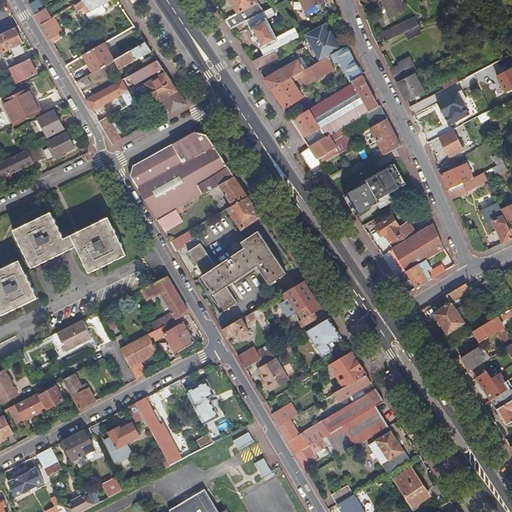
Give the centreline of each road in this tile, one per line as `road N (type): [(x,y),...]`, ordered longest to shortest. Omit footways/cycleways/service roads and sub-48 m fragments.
road 1 (residential): [(346,0),(470,270)]
road 2 (primary): [(379,325),(229,94)]
road 3 (residential): [(0,460),(220,346)]
road 4 (primary): [(506,511),(379,325)]
road 5 (residential): [(107,158),(220,346)]
road 6 (residential): [(220,346),(321,511)]
road 7 (residential): [(14,0),(107,158)]
road 8 (residential): [(229,94),(107,158)]
